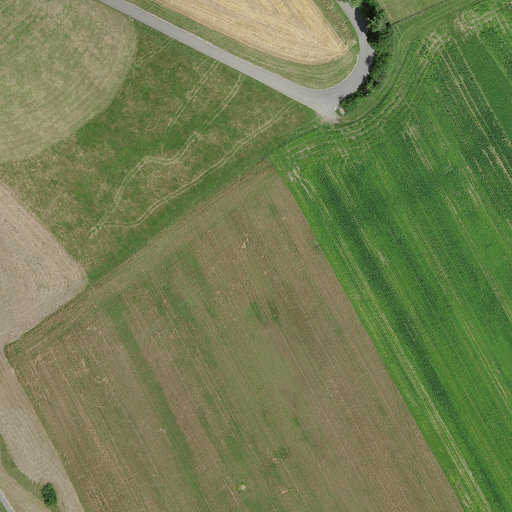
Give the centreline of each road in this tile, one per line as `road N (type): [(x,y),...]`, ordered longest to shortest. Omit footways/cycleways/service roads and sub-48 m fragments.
road 1 (track): [(0,338),(134,258),(327,116),(329,100)]
road 2 (unclassified): [(344,0),(364,34),(366,62),(354,85),(329,100),(286,87),(110,0)]
